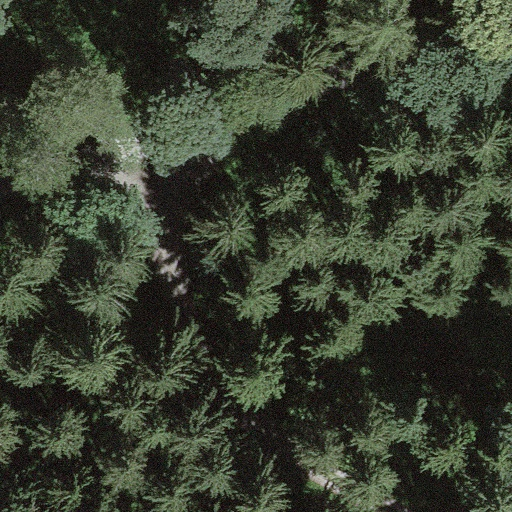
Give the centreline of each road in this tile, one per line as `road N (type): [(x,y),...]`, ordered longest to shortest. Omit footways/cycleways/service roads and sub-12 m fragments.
road 1 (track): [(0,183),(439,36),(511,21)]
road 2 (track): [(147,139),(174,321),(215,385),(298,457),(385,511)]
